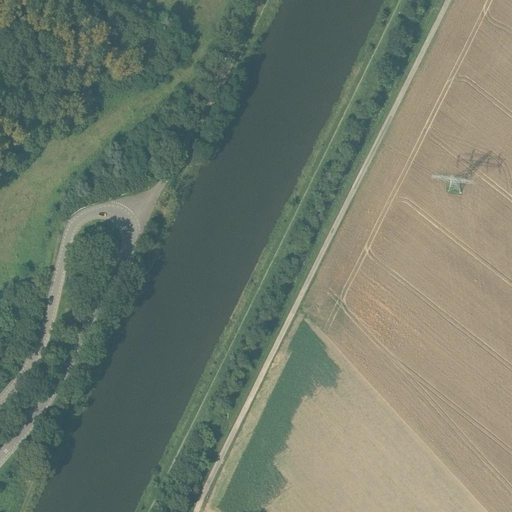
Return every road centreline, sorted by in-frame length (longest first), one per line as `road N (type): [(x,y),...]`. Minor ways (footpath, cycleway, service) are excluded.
road 1 (track): [(194,511),(445,0)]
road 2 (tertiary): [(0,403),(42,340),(74,223),(94,212),(117,213),(132,238)]
road 3 (unclassified): [(132,238),(252,0)]
road 4 (tertiary): [(0,457),(41,408),(132,238)]
